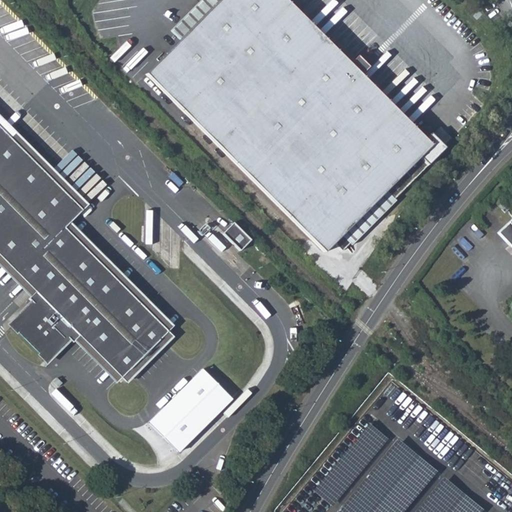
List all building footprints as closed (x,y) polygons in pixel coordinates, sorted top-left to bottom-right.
[(146,67),(324,245),(331,238),(339,231),(383,187),(418,152),(430,140),(426,136),(289,0),(212,0),(177,35),(146,67)] [(212,0),(198,0),(170,28),(177,35),(212,0)] [(0,255),(37,292),(30,299),(35,304),(15,325),(49,358),(70,337),(75,341),(82,335),(124,376),(170,329),(64,226),(83,207),(0,126),(0,255)] [(439,149),(444,144),(431,131),(426,136),(430,140),(439,149)] [(439,149),(430,140),(418,152),(427,161),(439,149)] [(392,196),(427,161),(418,152),(383,187),(392,196)] [(348,240),(392,196),(383,187),(339,231),(348,240)] [(511,245),(511,211),(495,228),(511,245)] [(241,249),(252,238),(234,221),(223,232),(241,249)] [(340,248),(348,240),(339,231),(331,238),(340,248)]
